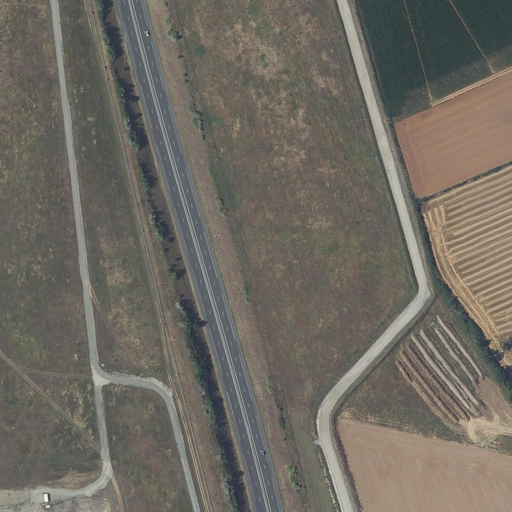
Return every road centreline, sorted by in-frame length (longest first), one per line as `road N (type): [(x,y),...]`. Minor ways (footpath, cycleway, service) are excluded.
road 1 (motorway): [(123,0),(262,511)]
road 2 (motorway): [(275,511),(137,0)]
